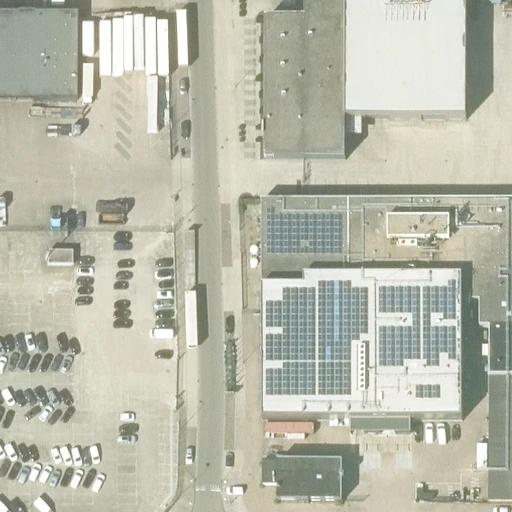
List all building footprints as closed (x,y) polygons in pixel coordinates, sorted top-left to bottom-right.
[(305,0),(305,19),(265,19),(264,161),(346,161),(346,121),(467,121),(467,0),(446,0),(305,0)] [(33,102),(76,103),(75,14),(0,14),(0,102),(33,103),(33,102)] [(262,288),(262,423),(350,423),(412,423),(463,423),(463,304),(488,305),(488,330),(498,330),(496,505),(511,504),(511,203),(262,201),(262,202),(263,202),(262,255),(262,288)] [(72,253),(48,253),(47,266),(72,266),(72,253)] [(344,483),(344,478),(343,478),(343,463),(263,463),(263,486),(278,486),(278,502),(298,502),(298,505),(309,505),(309,502),(342,502),(342,483),(344,483)]
